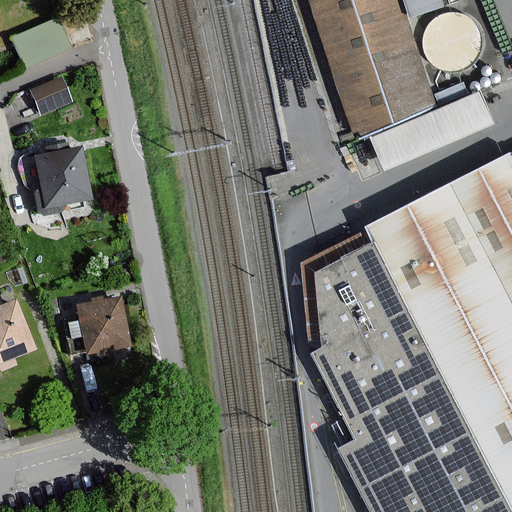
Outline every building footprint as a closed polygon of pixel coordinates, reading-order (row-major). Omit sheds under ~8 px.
[(312,0),(355,128),(431,103),(395,0),(312,0)] [(410,0),(415,12),(449,0),(410,0)] [(57,18),(14,39),(27,67),(71,46),(57,18)] [(70,101),(61,79),(33,90),(42,112),(70,101)] [(388,163),(499,119),(485,85),(374,128),(388,163)] [(82,149),(39,157),(48,205),(91,197),(82,149)] [(511,511),(511,179),(408,231),(416,252),(392,264),(380,237),(322,267),(329,341),(317,346),(364,426),(346,442),(384,511),(511,511)] [(120,298),(80,306),(89,352),(129,344),(120,298)] [(16,303),(0,308),(0,361),(34,347),(16,303)]
